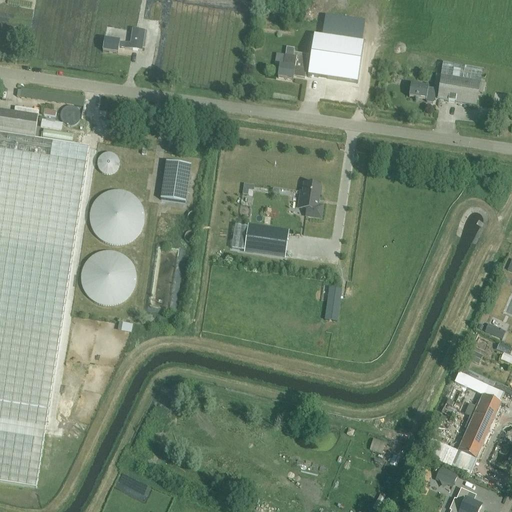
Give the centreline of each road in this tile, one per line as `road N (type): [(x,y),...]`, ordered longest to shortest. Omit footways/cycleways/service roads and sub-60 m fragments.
road 1 (track): [(49,511),(66,497),(138,352),(179,342),(371,382),(392,368),(460,209),(482,203),(503,220),(511,203)]
road 2 (residential): [(511,148),(0,72)]
